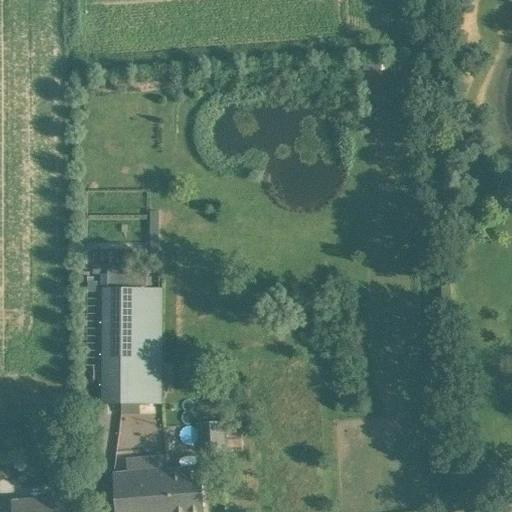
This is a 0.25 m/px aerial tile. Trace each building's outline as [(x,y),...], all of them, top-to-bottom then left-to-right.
[(109,290),(105,290),(105,402),(162,402),(162,290),(147,290),(147,267),(109,267),(109,290)] [(282,335),(283,356),(299,357),(299,335),(282,335)] [(223,450),(222,423),(199,424),(200,451),(223,450)] [(116,511),(204,511),(201,468),(168,470),(167,457),(127,460),(128,473),(114,474),(116,511)] [(60,459),(47,460),(49,486),(61,485),(60,459)] [(53,511),(53,499),(13,502),(13,503),(0,504),(0,511),(53,511)]
